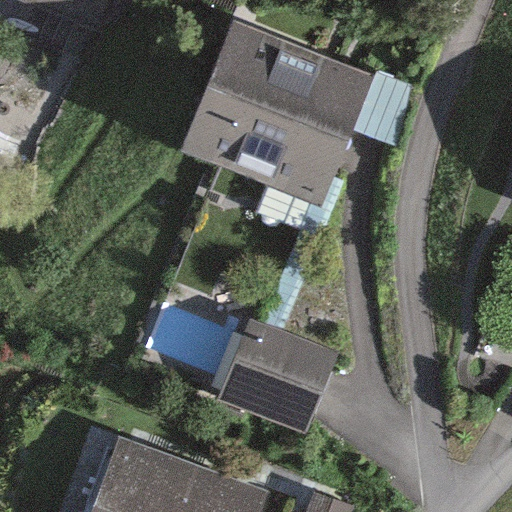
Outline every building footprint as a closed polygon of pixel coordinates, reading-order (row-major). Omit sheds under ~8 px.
[(41,0),(95,22),(103,0),(41,0)] [(179,140),(323,203),(372,91),(228,28),(179,140)] [(335,351),(252,317),(222,389),(305,422),(335,351)] [(252,511),(262,489),(124,435),(93,511),(252,511)] [(346,511),(349,505),(316,493),(309,511),(346,511)]
